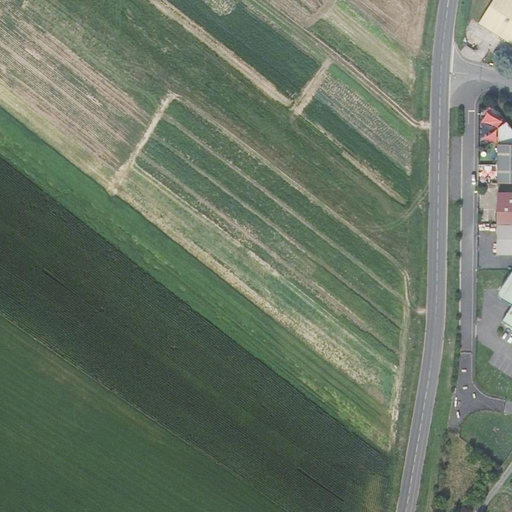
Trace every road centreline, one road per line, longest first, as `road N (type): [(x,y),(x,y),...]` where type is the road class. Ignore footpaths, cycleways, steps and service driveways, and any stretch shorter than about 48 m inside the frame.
road 1 (tertiary): [(441,70),(436,327),(407,511)]
road 2 (unclassified): [(477,73),(469,111),(467,399)]
